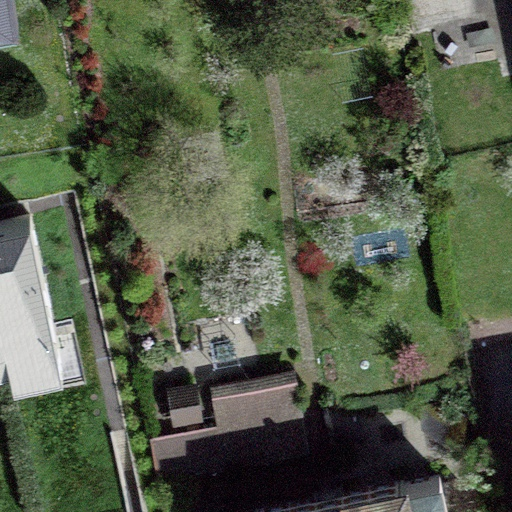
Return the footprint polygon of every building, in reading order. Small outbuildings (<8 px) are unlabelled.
[(0,0),(0,26),(15,24),(11,0),(0,0)] [(62,365),(30,213),(0,219),(0,362),(10,360),(13,375),(62,365)] [(150,437),(157,473),(307,446),(294,380),(213,395),(219,425),(150,437)] [(193,383),(170,387),(176,419),(198,415),(193,383)] [(134,452),(0,479),(0,511),(140,511),(147,511),(134,452)] [(446,511),(439,473),(251,511),(446,511)]
